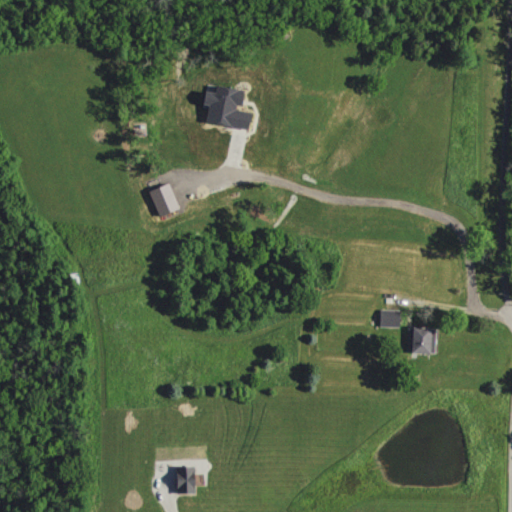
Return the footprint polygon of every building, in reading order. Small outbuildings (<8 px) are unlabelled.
[(200,122),(244,131),(248,113),(235,110),(239,90),(209,84),(207,95),(197,93),(194,105),(204,107),(200,122)] [(153,217),(174,211),(166,184),(146,190),(153,217)] [(375,326),(398,327),(399,310),(376,309),(375,326)] [(432,327),(405,327),(405,352),(431,353),(432,327)] [(181,493),(203,492),(202,466),(180,467),(181,493)]
